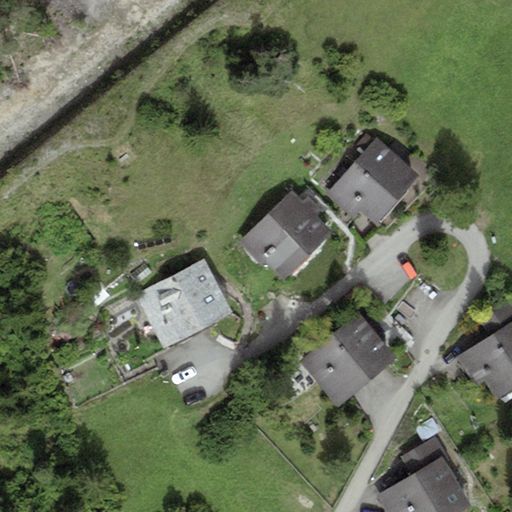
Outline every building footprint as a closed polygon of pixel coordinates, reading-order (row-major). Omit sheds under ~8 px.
[(377,137),(326,195),(352,218),(360,210),(375,224),(419,174),(377,137)] [(267,262),(283,279),(333,232),(315,213),(319,210),(296,186),(238,242),(262,267),(267,262)] [(204,260),(170,278),(198,331),(232,313),(204,260)] [(170,278),(136,296),(164,349),(198,331),(170,278)] [(84,296),(92,308),(110,296),(102,284),(84,296)] [(489,336),(456,357),(475,387),(485,381),(495,398),(511,387),(511,305),(507,298),(477,317),(489,336)] [(298,360),(337,406),(397,356),(358,310),(298,360)] [(432,418),(416,427),(423,439),(439,431),(432,418)] [(411,474),(376,495),(385,511),(460,511),(473,505),(432,438),(400,457),(411,474)]
